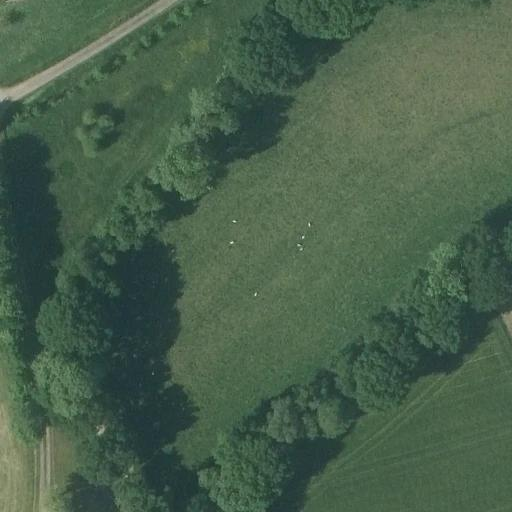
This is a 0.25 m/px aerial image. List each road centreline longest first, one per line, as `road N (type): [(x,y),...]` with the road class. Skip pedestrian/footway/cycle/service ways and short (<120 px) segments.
road 1 (track): [(0,167),(38,377),(47,511)]
road 2 (track): [(158,0),(0,104)]
